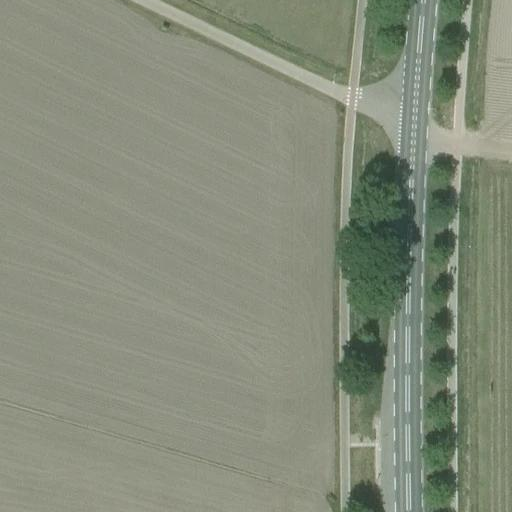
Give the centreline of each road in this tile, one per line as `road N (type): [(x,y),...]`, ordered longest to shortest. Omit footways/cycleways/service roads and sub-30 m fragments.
road 1 (primary): [(406,511),(413,109)]
road 2 (unclassified): [(413,109),(350,99),(138,0)]
